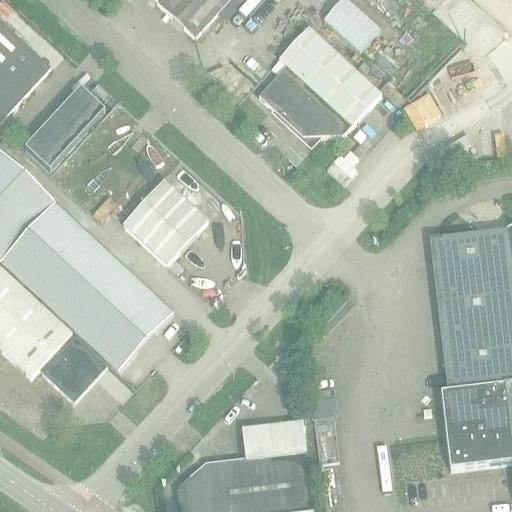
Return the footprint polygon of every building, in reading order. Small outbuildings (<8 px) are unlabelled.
[(151,0),(196,41),(233,0),(151,0)] [(0,126),(51,72),(0,23),(0,126)] [(279,64),(286,71),(259,100),(303,141),(343,139),(351,131),(352,132),(382,99),(308,32),(279,64)] [(80,91),(25,151),(49,173),(105,114),(84,94),(80,91)] [(0,263),(53,206),(54,205),(0,155),(0,263)] [(164,185),(123,228),(109,216),(99,227),(157,280),(167,269),(208,225),(164,185)] [(173,317),(53,206),(0,263),(0,267),(118,376),(173,317)] [(511,233),(435,242),(453,395),(441,397),(450,474),(511,466),(511,233)] [(74,407),(107,370),(75,341),(74,342),(71,338),(72,338),(0,271),(0,353),(31,382),(39,373),(42,376),(41,377),(74,407)] [(313,423),(316,445),(336,443),(333,421),(313,423)] [(183,487),(184,495),(176,496),(178,510),(186,509),(185,511),(312,511),(302,426),(241,433),(245,463),(205,467),(183,487)] [(336,443),(316,445),(319,468),(339,465),(336,443)]
